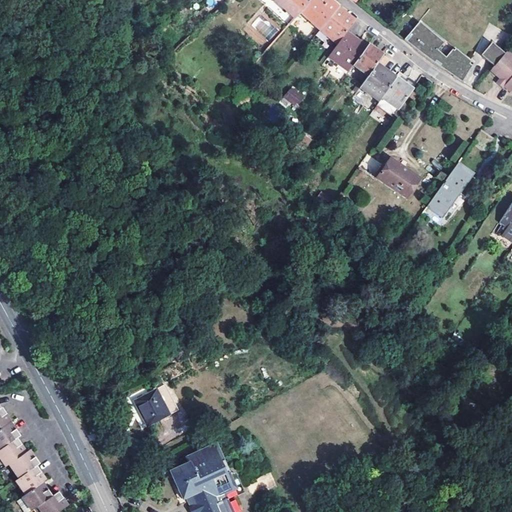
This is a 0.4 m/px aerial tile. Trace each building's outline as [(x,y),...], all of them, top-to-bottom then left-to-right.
[(273,0),(295,19),(300,13),(311,0),(273,0)] [(336,6),(329,0),(311,0),(300,13),(320,30),(338,8),(336,6)] [(338,8),(320,30),(338,45),(346,33),(355,22),(341,10),(338,8)] [(417,26),(404,43),(430,64),(443,72),(447,66),(464,78),(474,64),(454,49),(446,59),(437,53),(443,45),(417,26)] [(352,38),(346,33),(338,45),(329,58),(349,72),(353,66),(366,48),(361,44),(358,42),(353,42),(351,40),(352,38)] [(354,35),(352,38),(351,40),(353,42),(358,42),(361,44),(363,42),(354,35)] [(505,53),(492,42),(481,55),(494,66),(505,53)] [(368,45),(366,48),(353,66),(367,76),(376,64),(382,55),(371,47),(368,45)] [(511,55),(506,51),(505,53),(494,66),(490,70),(498,77),(500,78),(496,83),(503,89),(504,87),(511,92),(511,90),(511,55)] [(376,64),(367,76),(360,86),(379,101),(395,79),(380,67),(376,64)] [(375,107),(392,118),(414,87),(406,82),(405,83),(404,85),(395,79),(379,101),(375,107)] [(291,86),(283,98),(297,107),(305,94),(291,86)] [(375,107),(370,115),(381,122),(385,113),(375,107)] [(492,137),(480,129),(471,141),(483,150),(492,137)] [(406,199),(418,182),(387,161),(376,179),(406,199)] [(470,175),(455,165),(427,205),(442,215),(448,207),(452,211),(459,202),(454,198),(470,175)] [(511,205),(501,221),(511,228),(511,205)] [(147,429),(177,412),(164,387),(133,404),(147,429)] [(1,410),(0,410),(0,430),(7,426),(8,425),(5,421),(4,419),(6,417),(1,410)] [(0,451),(16,441),(19,439),(14,432),(12,433),(11,431),(7,426),(0,430),(0,451)] [(21,447),(16,441),(0,451),(0,462),(4,469),(8,467),(23,456),(20,452),(18,449),(21,447)] [(229,477),(214,444),(184,458),(187,464),(169,472),(182,499),(187,497),(190,495),(198,511),(231,511),(226,500),(232,497),(244,491),(236,474),(229,477)] [(17,480),(34,469),(37,466),(33,460),(31,461),(29,459),(26,454),(23,456),(8,467),(17,480)] [(39,475),(34,469),(17,480),(14,482),(23,496),(39,486),(41,484),(38,479),(36,476),(39,475)] [(29,511),(35,508),(49,499),(45,492),(43,493),(42,491),(39,486),(23,496),(20,499),(29,511)] [(56,494),(49,499),(35,508),(37,511),(60,511),(64,510),(60,505),(58,503),(60,501),(56,494)] [(191,506),(193,511),(198,511),(190,495),(187,497),(191,506)] [(238,511),(232,497),(226,500),(231,511),(238,511)]
